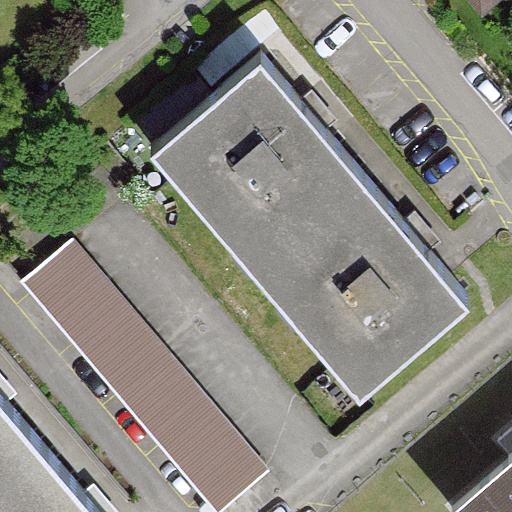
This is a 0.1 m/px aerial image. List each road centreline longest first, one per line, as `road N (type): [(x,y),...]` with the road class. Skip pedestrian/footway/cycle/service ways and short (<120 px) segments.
road 1 (residential): [(0,157),(194,0)]
road 2 (residential): [(511,167),(368,0)]
